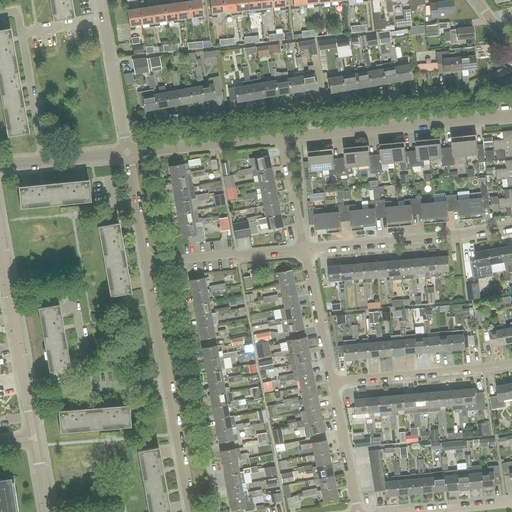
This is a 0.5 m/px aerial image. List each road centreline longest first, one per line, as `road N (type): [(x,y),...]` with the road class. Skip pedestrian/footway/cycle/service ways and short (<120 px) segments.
road 1 (residential): [(187,511),(143,261)]
road 2 (residential): [(282,138),(511,115)]
road 3 (residential): [(303,250),(511,227)]
road 4 (residential): [(35,439),(0,234)]
road 5 (residential): [(331,382),(511,364)]
road 6 (residential): [(143,261),(303,250)]
road 7 (residential): [(124,154),(282,138)]
road 8 (residential): [(124,154),(96,0)]
road 9 (residential): [(331,382),(303,250)]
road 10 (residential): [(356,511),(331,382)]
road 11 (residential): [(0,167),(124,154)]
